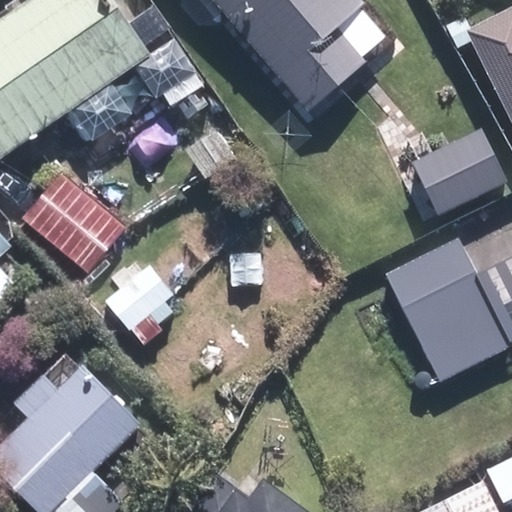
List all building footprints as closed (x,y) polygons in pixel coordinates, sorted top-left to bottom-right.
[(14,0),(0,10),(0,147),(159,35),(135,0),(14,0)] [(229,0),(310,97),(368,49),(338,14),(354,0),(229,0)] [(511,1),(473,21),(511,97),(511,1)] [(425,159),(449,212),(511,183),(511,164),(495,128),(425,159)] [(195,148),(215,178),(242,161),(223,131),(195,148)] [(34,218),(96,272),(135,227),(71,174),(34,218)] [(265,213),(274,228),(285,222),(277,207),(265,213)] [(460,222),(387,261),(446,370),(511,335),(511,249),(483,265),(460,222)] [(0,255),(10,247),(0,235),(0,255)] [(104,287),(121,307),(136,293),(118,274),(104,287)] [(0,433),(0,441),(53,495),(146,403),(90,346),(67,369),(50,354),(24,380),(39,395),(0,433)] [(333,511),(317,499),(324,488),(278,454),(256,483),(221,458),(181,511),(333,511)] [(425,511),(508,511),(492,479),(425,511)] [(143,510),(145,511),(168,511),(175,506),(161,492),(143,510)]
